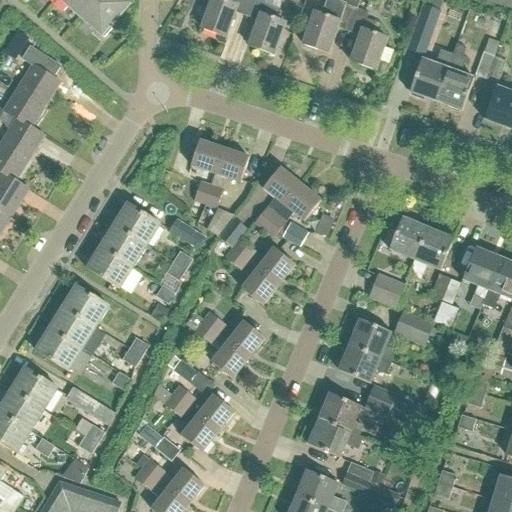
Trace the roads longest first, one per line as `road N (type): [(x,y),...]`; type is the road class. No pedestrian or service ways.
road 1 (residential): [(380,161),(190,97),(155,95),(0,334)]
road 2 (residential): [(238,511),(380,161)]
road 3 (residential): [(511,205),(380,161)]
